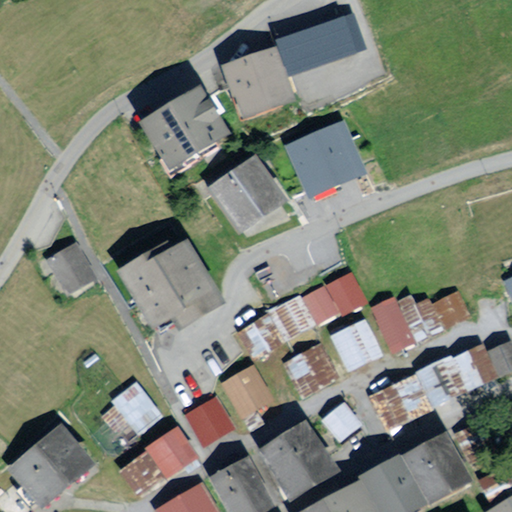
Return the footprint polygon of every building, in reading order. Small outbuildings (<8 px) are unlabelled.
[(353,16),(278,41),(289,74),(365,48),(353,16)] [(270,55),(214,70),(228,123),(284,108),(270,55)] [(189,101),(129,130),(153,180),(213,151),(189,101)] [(334,132),(277,153),(299,210),(355,189),(334,132)] [(244,165),(197,194),(227,244),(275,215),(244,165)] [(187,241),(127,272),(155,326),(215,296),(187,241)] [(68,250),(35,266),(53,303),(86,287),(68,250)] [(344,282),(302,305),(318,333),(359,310),(344,282)] [(511,282),(495,289),(510,329),(511,328),(511,282)] [(440,334),(427,303),(402,313),(415,345),(440,334)] [(457,303),(437,310),(447,337),(467,330),(457,303)] [(298,307),(268,322),(280,347),(310,332),(298,307)] [(392,307),(369,317),(391,365),(414,354),(392,307)] [(263,322),(228,338),(243,372),(278,357),(263,322)] [(366,331),(329,345),(343,380),(380,365),(366,331)] [(511,376),(511,349),(511,350),(489,361),(499,383),(511,376)] [(322,353),(283,371),(301,408),(339,390),(322,353)] [(494,385),(480,356),(449,371),(463,400),(494,385)] [(463,400),(449,371),(410,390),(427,420),(463,400)] [(253,378),(218,395),(233,427),(268,411),(253,378)] [(137,386),(107,409),(135,446),(165,423),(137,386)] [(410,390),(369,410),(382,440),(427,420),(410,390)] [(212,406),(180,423),(200,459),(231,442),(212,406)] [(343,413),(319,431),(338,455),(362,437),(343,413)] [(492,432),(465,442),(479,476),(505,465),(492,432)] [(54,434),(4,472),(31,507),(81,469),(54,434)] [(307,438),(258,462),(279,506),(329,482),(307,438)] [(189,468),(173,442),(140,461),(155,487),(189,468)] [(417,511),(461,491),(443,453),(397,475),(415,511),(417,511)] [(140,461),(105,480),(119,506),(155,487),(140,461)] [(261,511),(265,510),(246,471),(208,490),(218,511),(261,511)] [(415,511),(397,475),(353,498),(360,511),(415,511)] [(208,511),(199,494),(162,511),(208,511)] [(360,511),(353,498),(324,511),(360,511)] [(511,511),(511,503),(495,511),(511,511)]
